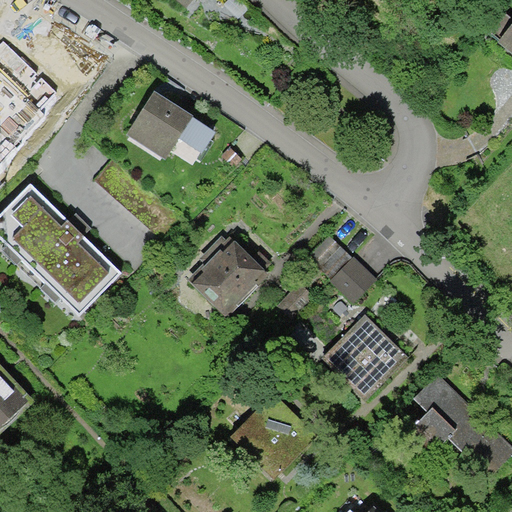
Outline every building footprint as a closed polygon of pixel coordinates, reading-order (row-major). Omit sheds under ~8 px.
[(173,0),(188,13),(198,0),(173,0)] [(56,38),(24,23),(6,50),(0,56),(0,115),(17,132),(61,83),(41,66),(56,38)] [(511,30),(498,49),(511,59),(511,30)] [(156,93),(128,135),(166,161),(179,142),(203,158),(218,135),(156,93)] [(243,161),(231,150),(221,162),(233,172),(243,161)] [(34,189),(0,223),(0,234),(80,312),(114,277),(78,242),(91,229),(75,214),(67,221),(34,189)] [(349,307),(376,281),(332,234),(305,260),(349,307)] [(234,237),(188,280),(225,318),(278,269),(260,251),(253,257),(234,237)] [(366,315),(322,358),(366,402),(409,359),(366,315)] [(0,371),(0,438),(31,405),(0,371)] [(511,445),(442,373),(416,398),(429,411),(407,432),(427,452),(448,432),(494,480),(511,463),(511,445)] [(315,439),(275,398),(237,435),(277,476),(315,439)] [(394,511),(351,472),(313,511),(394,511)]
